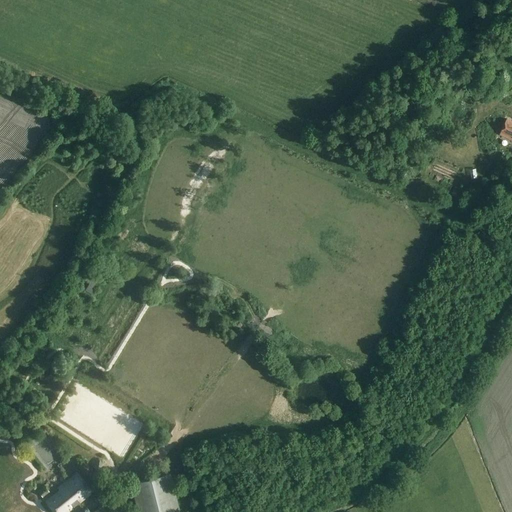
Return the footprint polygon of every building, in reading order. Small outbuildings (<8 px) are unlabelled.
[(511,121),(507,119),(500,134),(511,139),(511,121)] [(458,179),(460,170),(453,167),(450,177),(458,179)] [(68,511),(92,492),(77,473),(53,493),(54,494),(46,501),(54,511),(66,511),(68,511)] [(131,483),(137,511),(179,511),(170,473),(131,483)] [(45,487),(38,492),(42,497),(49,492),(45,487)]
